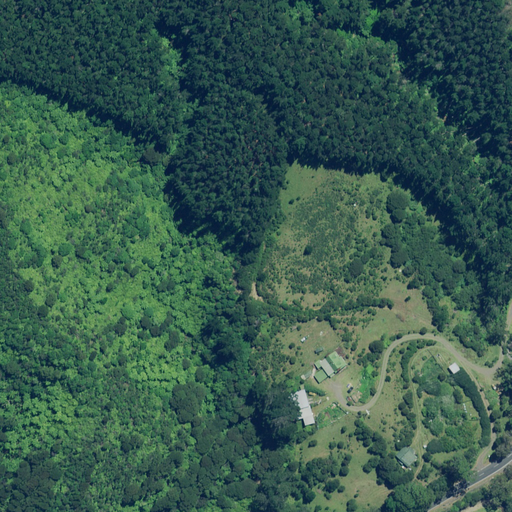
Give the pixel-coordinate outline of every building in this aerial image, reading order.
[(340,358),(336,352),(321,362),(319,360),(315,364),(318,369),(322,366),(324,369),(314,375),(320,383),(347,364),(342,357),(340,358)] [(460,370),(455,363),(450,367),(454,374),(460,370)] [(313,375),(310,371),(300,377),(303,381),(313,375)] [(305,390),(297,392),(298,395),(296,395),(301,411),(310,408),(305,390)] [(301,411),(294,413),(297,421),(303,419),(305,426),(315,423),(310,408),(301,411)] [(417,458),(406,446),(395,457),(407,469),(417,458)]
